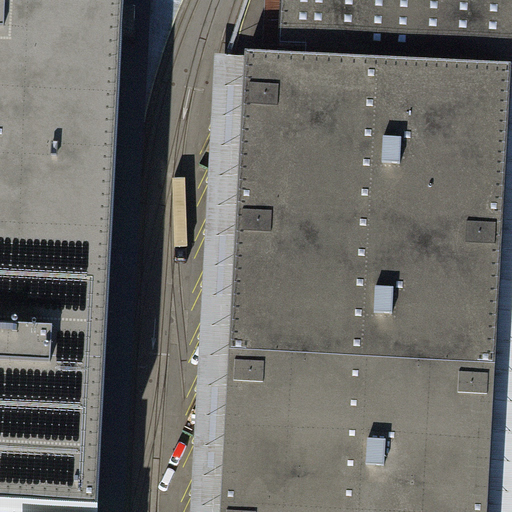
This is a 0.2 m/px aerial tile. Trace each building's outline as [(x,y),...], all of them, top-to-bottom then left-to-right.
[(0,0),(0,6),(124,13),(97,511),(125,511),(152,0),(0,0)] [(246,59),(221,511),(488,511),(511,73),(511,72),(511,0),(281,0),(278,61),(246,59)] [(0,511),(97,511),(124,13),(0,6),(0,511)] [(221,511),(246,59),(214,57),(190,511),(221,511)] [(511,511),(511,72),(511,73),(488,511),(511,511)]
